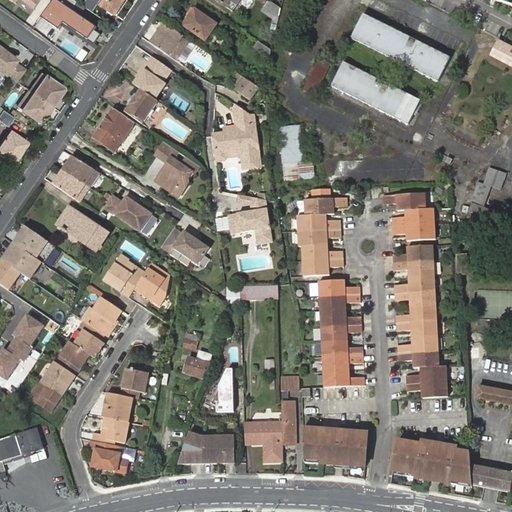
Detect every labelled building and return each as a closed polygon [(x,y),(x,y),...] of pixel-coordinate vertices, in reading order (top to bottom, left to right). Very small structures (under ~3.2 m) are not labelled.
[(10,0),(16,4),(19,0),(21,0),(35,10),(41,0),(10,0)] [(54,0),(53,2),(65,10),(71,0),(54,0)] [(109,6),(117,12),(125,0),(102,0),(99,4),(107,9),(109,6)] [(247,0),(216,0),(228,8),(233,2),(242,9),(248,0),(247,0)] [(265,6),(279,16),(281,9),(269,0),(265,6)] [(115,15),(117,12),(109,6),(107,9),(115,15)] [(279,19),(279,16),(265,6),(262,11),(274,19),(273,22),(278,22),(279,19)] [(187,15),(190,17),(195,10),(192,8),(187,15)] [(435,13),(447,19),(449,13),(437,8),(435,13)] [(195,10),(190,17),(188,19),(184,26),(206,40),(217,25),(195,10)] [(86,56),(97,41),(61,15),(50,29),(86,56)] [(351,39),(391,59),(403,35),(363,15),(351,39)] [(152,44),(176,61),(190,41),(164,23),(158,31),(160,32),(158,35),(156,34),(154,37),(156,38),(152,44)] [(403,35),(391,59),(404,65),(417,42),(403,35)] [(511,46),(498,39),(490,57),(511,68),(511,46)] [(254,48),(270,59),(271,50),(258,41),(254,48)] [(203,70),(213,57),(192,42),(183,55),(203,70)] [(417,42),(404,65),(438,82),(450,59),(417,42)] [(0,47),(0,69),(6,74),(16,61),(10,56),(5,51),(2,49),(0,47)] [(172,70),(153,57),(134,85),(141,90),(155,100),(166,85),(163,83),(172,70)] [(331,65),(320,59),(305,89),(316,95),(331,65)] [(343,63),(331,87),(408,125),(420,101),(343,63)] [(29,91),(17,107),(40,123),(45,115),(43,114),(50,105),(52,106),(63,89),(63,88),(42,73),(30,91),(29,91)] [(260,89),(259,88),(246,79),(238,92),(252,101),(260,89)] [(264,92),(268,86),(263,82),(259,88),(260,89),(264,92)] [(144,122),(159,102),(155,100),(141,90),(137,96),(135,95),(127,105),(130,106),(125,113),(143,125),(144,122)] [(261,167),(254,115),(251,115),(237,106),(235,109),(237,127),(233,128),(233,133),(226,134),(214,135),(218,162),(226,161),(229,157),(228,151),(236,150),(242,152),(244,169),(261,167)] [(0,107),(0,123),(6,127),(13,117),(0,107)] [(114,110),(94,138),(114,152),(122,141),(123,141),(133,127),(132,127),(134,124),(114,110)] [(302,126),(281,128),(285,182),(316,180),(314,161),(305,162),(302,126)] [(14,156),(16,158),(27,143),(10,132),(0,147),(0,155),(10,162),(14,156)] [(194,175),(200,167),(164,142),(163,143),(155,154),(168,163),(156,181),(163,186),(170,185),(171,183),(180,190),(192,173),(194,175)] [(201,158),(194,153),(190,158),(197,163),(201,158)] [(99,173),(75,158),(69,166),(67,165),(63,170),(79,181),(89,187),(99,173)] [(478,183),(475,192),(471,201),(484,206),(491,187),(501,190),(506,174),(490,168),(484,185),(478,183)] [(79,203),(89,187),(79,181),(63,170),(59,176),(61,178),(55,186),(79,203)] [(179,197),(194,175),(192,173),(180,190),(171,183),(170,185),(163,186),(179,197)] [(250,198),(239,195),(237,203),(251,206),(250,198)] [(401,205),(401,212),(409,211),(426,210),(425,195),(383,197),(384,206),(401,205)] [(123,204),(113,197),(110,201),(105,208),(141,233),(153,215),(127,198),(123,204)] [(267,201),(250,198),(252,212),(229,215),(232,234),(256,230),(258,244),(273,242),(267,201)] [(323,216),(331,215),(331,209),(348,208),(347,199),(306,201),(307,217),(323,216)] [(492,225),(511,231),(511,217),(473,203),(468,217),(492,225)] [(70,208),(59,225),(97,251),(109,234),(91,223),(83,217),(77,213),(70,208)] [(392,219),(393,227),(434,225),(434,210),(426,210),(409,211),(410,218),(392,219)] [(300,232),(341,230),(341,222),(323,222),(323,216),(307,217),(299,217),(300,232)] [(434,225),(393,227),(393,236),(410,235),(411,242),(435,240),(434,225)] [(25,226),(0,261),(0,284),(9,291),(21,274),(31,281),(43,263),(38,259),(49,243),(25,226)] [(183,235),(174,229),(162,247),(171,253),(174,249),(199,265),(210,248),(185,232),(183,235)] [(342,238),(341,230),(300,232),(301,247),(303,247),(325,246),(324,239),(342,238)] [(304,262),(344,260),(343,252),(328,253),(326,249),(325,246),(303,247),(304,262)] [(409,256),(393,257),(394,264),(434,262),(433,247),(410,248),(411,251),(409,256)] [(135,290),(146,274),(129,263),(130,261),(122,255),(104,281),(109,284),(111,282),(115,285),(114,288),(130,299),(135,290)] [(466,256),(456,257),(457,276),(468,275),(466,256)] [(305,277),(327,276),(327,273),(329,269),(344,268),(344,260),(304,262),(305,277)] [(434,262),(394,264),(394,271),(410,271),(412,275),(412,278),(435,277),(434,262)] [(171,277),(152,265),(151,267),(146,274),(135,290),(161,307),(167,298),(171,277)] [(435,277),(412,278),(412,281),(410,286),(395,287),(395,294),(435,292),(435,277)] [(321,298),(361,296),(360,288),(345,288),(342,284),(342,281),(320,282),(321,298)] [(210,294),(196,284),(191,292),(205,301),(210,294)] [(242,302),(279,299),(279,286),(242,289),(242,302)] [(242,302),(242,289),(228,290),(228,304),(242,303),(242,302)] [(435,292),(395,294),(396,301),(411,300),(414,305),(414,308),(436,307),(435,292)] [(321,313),(344,311),(344,308),(346,304),(361,303),(361,296),(321,298),(321,313)] [(122,311),(103,299),(94,311),(91,316),(88,314),(83,321),(85,322),(105,335),(108,337),(112,331),(110,329),(116,321),(122,311)] [(436,307),(414,308),(414,311),(412,317),(397,317),(397,324),(437,322),(436,307)] [(322,328),(362,326),(362,318),(346,319),(344,315),(344,311),(321,313),(322,328)] [(4,349),(0,354),(0,376),(7,381),(21,361),(24,363),(33,350),(30,347),(44,327),(27,315),(13,336),(17,339),(8,351),(4,349)] [(85,331),(75,345),(87,354),(91,356),(96,350),(99,352),(105,344),(101,341),(105,335),(85,322),(81,328),(85,331)] [(437,322),(397,324),(398,332),(413,331),(415,336),(415,339),(438,337),(437,322)] [(323,343),(345,342),(345,339),(347,334),(362,333),(362,326),(322,328),(323,343)] [(199,338),(188,334),(184,348),(196,351),(199,338)] [(438,337),(415,339),(415,341),(414,346),(398,347),(399,354),(439,352),(438,337)] [(324,358),(364,356),(363,348),(348,349),(346,345),(345,342),(323,343),(324,358)] [(71,343),(57,364),(77,377),(86,362),(83,360),(87,354),(75,345),(71,343)] [(200,351),(199,358),(212,360),(213,354),(200,351)] [(439,352),(399,354),(399,362),(414,361),(417,366),(417,369),(424,368),(439,368),(439,352)] [(324,358),(325,373),(347,372),(347,369),(349,364),(364,364),(364,356),(324,358)] [(189,358),(184,374),(205,380),(210,364),(189,358)] [(275,359),(266,359),(266,371),(276,371),(275,359)] [(41,382),(40,383),(60,395),(64,389),(67,391),(77,377),(57,364),(56,363),(42,383),(41,382)] [(407,385),(447,383),(446,367),(439,368),(424,368),(424,372),(422,376),(407,377),(407,385)] [(133,398),(138,399),(140,392),(145,393),(149,373),(126,369),(124,381),(128,382),(126,388),(123,387),(121,396),(133,398)] [(218,413),(235,413),(234,370),(228,370),(212,404),(218,407),(218,413)] [(325,373),(325,388),(365,386),(365,378),(349,379),(347,375),(347,372),(325,373)] [(281,378),(282,391),(288,391),(300,391),(299,377),(281,378)] [(60,395),(40,383),(40,382),(29,398),(52,413),(56,407),(54,406),(61,396),(60,395)] [(425,399),(448,398),(447,383),(407,385),(408,392),(423,392),(425,396),(425,399)] [(10,386),(7,393),(14,397),(18,390),(10,386)] [(511,396),(511,393),(479,387),(477,399),(510,406),(511,396)] [(302,390),(302,398),(310,397),(309,389),(302,390)] [(121,396),(108,393),(103,418),(106,418),(128,422),(133,398),(121,396)] [(54,406),(56,407),(63,397),(61,396),(54,406)] [(282,403),(284,445),(296,445),(295,403),(288,403),(282,403)] [(125,444),(130,423),(128,422),(106,418),(102,435),(94,433),(92,441),(114,445),(114,442),(125,444)] [(265,464),(284,463),(284,445),(283,423),(251,424),(252,445),(265,445),(265,464)] [(0,474),(5,473),(7,473),(4,463),(23,456),(45,448),(38,428),(16,435),(0,440),(0,474)] [(303,428),(304,433),(305,460),(320,461),(320,464),(336,466),(336,459),(343,460),(342,466),(351,467),(351,460),(358,461),(357,467),(366,468),(369,433),(303,428)] [(203,437),(189,433),(180,466),(184,466),(191,465),(191,463),(204,463),(203,437)] [(236,436),(219,437),(220,465),(226,464),(226,462),(236,462),(236,436)] [(219,437),(203,437),(204,463),(214,462),(214,465),(220,465),(219,437)] [(119,459),(122,447),(114,445),(92,441),(91,449),(96,449),(93,464),(95,467),(101,468),(101,466),(107,467),(107,469),(125,473),(128,461),(119,459)] [(473,485),(470,453),(458,451),(459,448),(443,445),(442,453),(436,452),(437,444),(422,442),(421,445),(398,441),(393,471),(395,472),(416,475),(415,478),(428,481),(429,475),(440,477),(439,483),(452,485),(453,482),(473,485)] [(489,468),(471,465),(473,485),(473,486),(485,488),(489,468)] [(494,470),(489,468),(485,488),(491,489),(498,491),(502,471),(494,470)] [(511,486),(511,473),(502,471),(498,491),(511,493),(511,486)]
